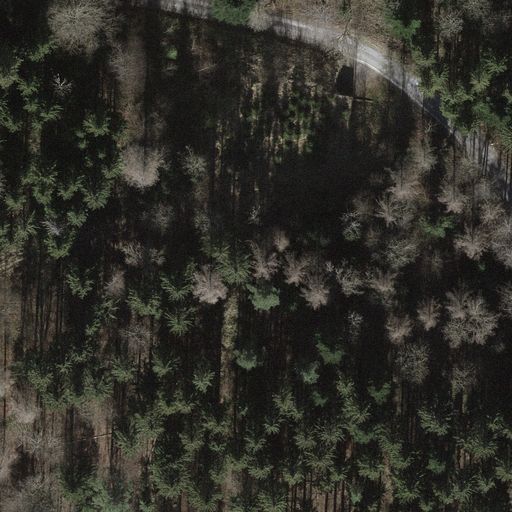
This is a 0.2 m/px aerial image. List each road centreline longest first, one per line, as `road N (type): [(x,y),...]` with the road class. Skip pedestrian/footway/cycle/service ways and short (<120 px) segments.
road 1 (track): [(155,0),(363,51),(440,109),(474,147),(511,213)]
road 2 (track): [(430,99),(355,170),(303,189)]
